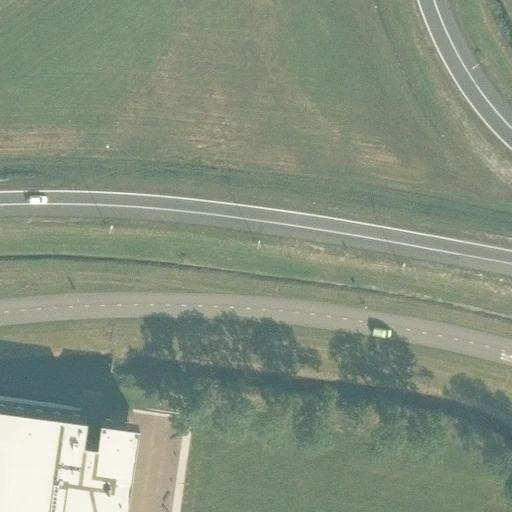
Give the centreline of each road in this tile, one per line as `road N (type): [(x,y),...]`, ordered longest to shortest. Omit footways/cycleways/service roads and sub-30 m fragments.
road 1 (motorway): [(0,202),(217,209),(511,259)]
road 2 (secondary): [(511,353),(279,311),(119,305),(0,312)]
road 3 (motorway): [(511,142),(465,85),(425,0)]
